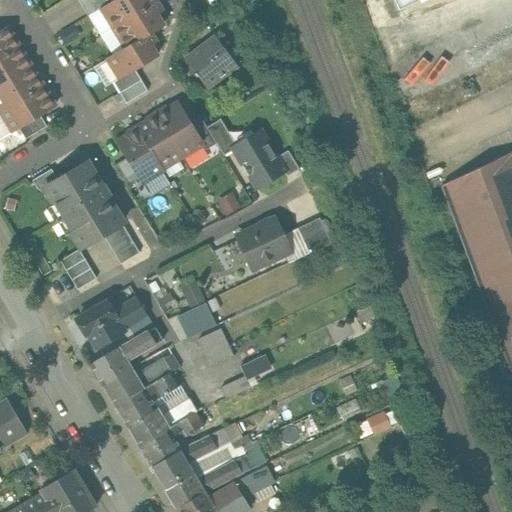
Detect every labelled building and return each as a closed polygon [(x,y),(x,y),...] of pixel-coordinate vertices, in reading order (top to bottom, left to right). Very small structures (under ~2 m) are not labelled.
[(107,0),(89,0),(82,5),(88,16),(102,7),(109,3),(107,0)] [(113,0),(109,3),(102,7),(115,27),(155,2),(153,0),(113,0)] [(155,2),(115,27),(126,46),(126,47),(149,33),(150,33),(163,25),(156,15),(161,12),(155,2)] [(0,57),(18,47),(6,26),(0,29),(0,57)] [(149,33),(126,47),(126,46),(108,57),(120,77),(121,78),(135,69),(157,56),(150,45),(155,42),(150,33),(149,33)] [(237,65),(215,36),(185,59),(195,72),(194,73),(196,76),(197,75),(207,88),(237,65)] [(18,47),(0,57),(0,84),(30,66),(18,47)] [(30,66),(0,84),(0,108),(1,111),(42,86),(30,66)] [(135,69),(121,78),(120,77),(113,82),(120,92),(141,80),(135,69)] [(141,80),(120,92),(126,103),(147,90),(141,80)] [(42,86),(1,111),(14,131),(19,128),(40,115),(54,106),(42,86)] [(189,121),(178,103),(158,116),(182,155),(202,143),(189,121)] [(40,115),(19,128),(25,139),(47,126),(40,115)] [(207,127),(200,115),(189,121),(202,143),(206,150),(217,143),(207,127)] [(182,155),(158,116),(137,128),(138,130),(139,129),(162,167),(182,155)] [(221,119),(207,127),(217,143),(224,155),(234,149),(232,147),(236,144),(221,119)] [(162,167),(139,129),(138,130),(118,142),(127,157),(140,179),(142,181),(163,169),(162,167)] [(236,144),(232,147),(234,149),(257,188),(284,171),(276,157),(260,130),(236,144)] [(288,150),(276,157),(284,171),(287,176),(299,169),(288,150)] [(511,151),(442,185),(511,371),(511,370),(511,151)] [(140,179),(127,157),(117,164),(129,185),(140,179)] [(101,187),(85,162),(57,178),(46,185),(83,247),(103,235),(122,224),(107,198),(109,197),(102,186),(101,187)] [(51,168),(33,179),(39,190),(46,185),(57,178),(51,168)] [(331,243),(319,217),(298,227),(309,253),(331,243)] [(276,219),(237,237),(251,268),(290,249),(295,260),(309,253),(298,227),(283,235),(276,219)] [(122,224),(103,235),(121,264),(140,252),(122,224)] [(96,278),(79,249),(60,260),(78,289),(96,278)] [(106,301),(77,319),(86,334),(89,333),(97,346),(123,330),(147,314),(137,298),(113,313),(106,301)] [(172,316),(181,338),(218,323),(210,302),(172,316)] [(370,305),(354,312),(359,323),(374,316),(370,305)] [(147,314),(123,330),(129,340),(147,330),(154,326),(147,314)] [(129,340),(90,364),(103,385),(132,368),(127,360),(142,352),(147,359),(160,351),(169,347),(155,326),(154,326),(147,330),(129,340)] [(220,329),(198,339),(206,355),(228,345),(220,329)] [(228,345),(206,355),(211,366),(233,356),(228,345)] [(180,367),(172,353),(164,358),(172,371),(180,367)] [(244,362),(249,376),(273,368),(269,354),(244,362)] [(164,358),(136,375),(132,368),(103,385),(115,405),(172,371),(164,358)] [(172,371),(115,405),(127,425),(156,408),(152,401),(163,394),(180,385),(172,371)] [(245,376),(221,387),(226,398),(250,387),(245,376)] [(180,385),(163,394),(168,401),(184,391),(180,385)] [(0,402),(0,441),(3,447),(27,433),(19,419),(20,419),(15,411),(14,411),(7,398),(0,402)] [(156,408),(127,425),(139,445),(196,412),(188,398),(169,410),(173,415),(164,421),(156,408)] [(368,417),(374,432),(392,424),(386,409),(368,417)] [(196,412),(139,445),(151,466),(180,449),(173,436),(182,430),(184,437),(204,425),(196,412)] [(224,428),(210,435),(217,447),(230,441),(224,428)] [(210,435),(180,449),(187,461),(217,447),(210,435)] [(249,437),(235,443),(232,446),(233,450),(251,441),(249,437)] [(180,449),(151,466),(165,489),(192,472),(193,472),(187,461),(180,449)] [(250,470),(243,455),(235,459),(242,474),(250,470)] [(192,472),(165,489),(177,508),(205,492),(242,474),(235,459),(201,476),(197,469),(193,472),(192,472)] [(57,479),(76,511),(86,511),(95,507),(72,469),(57,479)] [(250,475),(235,483),(242,495),(249,492),(258,488),(250,475)] [(76,511),(57,479),(41,488),(44,493),(45,493),(56,511),(76,511)] [(205,492),(177,508),(179,511),(212,511),(242,495),(235,483),(209,498),(205,492)] [(271,492),(258,499),(265,511),(266,511),(279,506),(271,492)] [(44,493),(13,511),(56,511),(45,493),(44,493)] [(242,495),(212,511),(243,511),(250,508),(242,495)]
